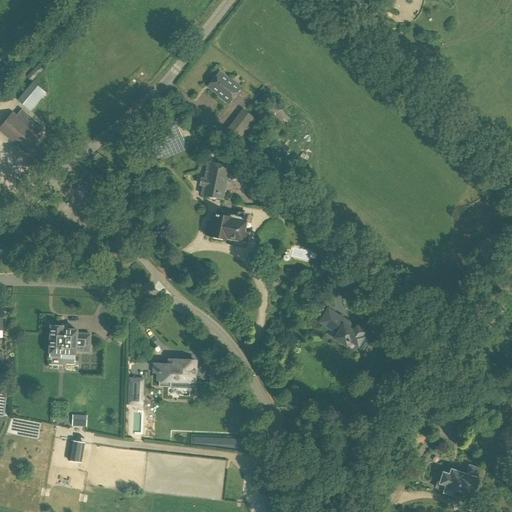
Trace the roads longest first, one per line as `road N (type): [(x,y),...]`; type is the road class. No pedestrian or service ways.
road 1 (unclassified): [(329,511),(232,351),(183,305)]
road 2 (unclassified): [(183,305),(119,223),(119,158),(139,108)]
road 3 (unclassified): [(183,305),(67,280),(0,281)]
road 4 (unknown): [(239,361),(258,314),(256,275),(231,247),(178,247)]
road 5 (unclassified): [(0,220),(139,108)]
road 6 (unclassified): [(139,108),(229,0)]
